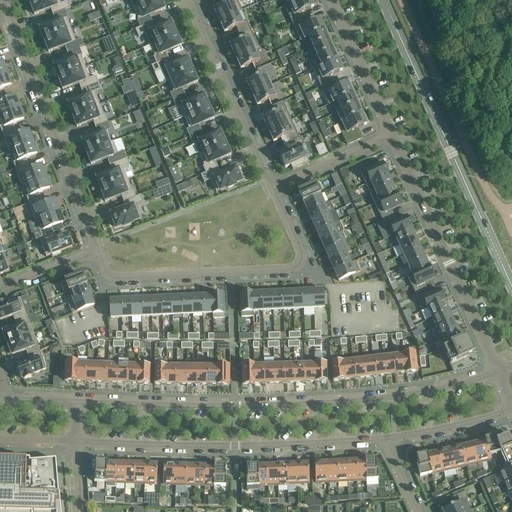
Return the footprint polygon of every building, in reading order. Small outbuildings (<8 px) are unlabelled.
[(53,15),(65,11),(70,9),(67,1),(61,4),(59,0),(36,0),(31,2),(32,5),(31,6),(34,15),(50,9),(53,15)] [(121,0),(122,0),(129,0),(133,9),(152,0),(121,0)] [(140,28),(152,22),(149,16),(165,9),(161,0),(160,1),(159,0),(152,0),(133,9),(138,20),(137,21),(140,27),(140,28)] [(223,0),(225,4),(214,9),(219,21),(242,11),(237,0),(223,0)] [(299,0),(288,5),(289,5),(294,15),(289,17),(292,24),(304,19),(301,12),(314,7),(310,0),(299,0)] [(270,13),(267,6),(262,8),(266,15),(270,13)] [(68,18),(65,11),(53,15),(55,22),(39,28),(42,37),(44,36),(45,40),(71,30),(66,18),(68,18)] [(242,11),(219,21),(224,32),(236,27),(239,34),(250,29),(247,21),(242,23),(237,13),(242,11)] [(100,12),(93,15),(99,32),(107,29),(100,12)] [(304,19),(292,24),(300,41),(323,31),(322,28),(323,28),(319,19),(307,25),(304,19)] [(144,34),(150,45),(175,34),(173,31),(174,30),(170,22),(155,29),(152,22),(140,28),(140,27),(135,30),(138,37),(144,34)] [(242,41),(231,46),(236,57),(258,47),(250,29),(239,34),(242,41)] [(64,46),(67,53),(79,48),(84,46),(81,39),(75,41),(71,30),(45,40),(46,43),(45,43),(48,52),(64,46)] [(323,31),(300,41),(304,40),(308,49),(327,41),(326,36),(327,36),(325,30),(323,31)] [(176,37),(175,34),(150,45),(155,57),(153,57),(156,64),(169,59),(166,52),(181,45),(177,37),(176,37)] [(105,49),(112,46),(109,38),(101,41),(105,49)] [(327,41),(308,49),(313,59),(332,50),(330,46),(331,46),(329,40),(328,41),(327,41)] [(258,47),(236,57),(241,69),(259,61),(254,49),(258,47)] [(281,50),(284,57),(289,55),(286,47),(281,49),(281,50)] [(59,77),(85,67),(81,56),(82,55),(79,48),(67,53),(69,59),(53,65),(57,74),(58,74),(59,77)] [(281,50),(277,52),(280,59),(285,57),(284,57),(281,50)] [(332,50),(313,59),(317,68),(313,70),(313,71),(336,60),(334,56),(336,56),(333,50),(332,51),(332,50)] [(133,54),(123,59),(125,65),(136,60),(133,54)] [(285,57),(280,59),(283,67),(288,64),(285,57)] [(168,81),(191,70),(190,67),(191,67),(187,58),(171,65),(169,59),(156,64),(151,66),(154,73),(161,70),(166,82),(168,81)] [(293,68),(297,66),(294,59),(289,61),(293,68)] [(336,60),(313,71),(321,88),(333,82),(330,76),(343,71),(339,62),(337,62),(336,60)] [(293,68),(296,75),(301,73),(297,66),(293,68)] [(81,90),(98,83),(96,76),(89,79),(85,67),(59,77),(60,80),(59,81),(63,90),(78,84),(81,90)] [(173,101),(185,95),(182,89),(198,82),(194,73),(193,74),(191,70),(168,81),(173,92),(170,94),(173,101)] [(0,96),(2,95),(0,90),(0,89),(11,86),(10,83),(11,82),(8,73),(0,76),(0,96)] [(247,82),(252,94),(270,86),(265,74),(247,82)] [(333,82),(321,88),(329,105),(352,95),(351,92),(352,92),(348,83),(335,89),(333,82)] [(83,97),(67,103),(71,112),(72,111),(73,114),(99,105),(95,93),(101,91),(98,83),(81,90),(83,97)] [(252,94),(257,105),(275,97),(270,86),(252,94)] [(301,94),(298,86),(293,88),(296,96),(301,94)] [(136,97),(134,92),(126,95),(128,100),(136,97)] [(141,94),(136,96),(138,101),(144,99),(142,93),(141,94)] [(305,95),(308,102),(313,100),(310,93),(305,95)] [(176,108),(177,107),(183,119),(185,118),(185,117),(207,107),(206,104),(207,103),(203,94),(188,101),(185,95),(173,101),(176,108)] [(352,95),(329,105),(333,103),(337,113),(356,104),(354,100),(356,100),(353,94),(352,95)] [(2,95),(0,96),(0,115),(21,108),(18,99),(16,99),(15,97),(4,101),(2,95)] [(274,114),(263,119),(269,130),(291,120),(283,102),(271,107),(274,114)] [(356,104),(337,113),(341,123),(360,114),(359,110),(360,110),(358,104),(356,105),(356,104)] [(99,105),(73,114),(75,118),(73,118),(77,127),(93,121),(95,128),(108,123),(105,116),(103,116),(99,105)] [(201,132),(199,125),(214,118),(210,110),(209,110),(207,107),(185,117),(185,118),(190,128),(186,130),(189,137),(201,132)] [(0,127),(3,135),(15,130),(13,124),(24,120),(23,117),(24,117),(21,108),(0,115),(0,127)] [(313,112),(316,119),(321,117),(317,110),(313,112)] [(341,123),(337,125),(347,146),(363,139),(358,128),(367,124),(363,116),(361,116),(360,114),(341,123)] [(291,120),(269,130),(274,142),(285,137),(288,143),(299,138),(291,120)] [(98,134),(82,140),(85,149),(86,148),(87,152),(113,142),(111,142),(107,131),(110,130),(108,123),(95,128),(98,134)] [(313,132),(317,130),(314,123),(309,125),(313,132)] [(15,130),(3,135),(9,152),(34,142),(31,133),(29,134),(28,131),(17,136),(15,130)] [(199,155),(224,143),(222,140),(224,140),(220,131),(204,138),(201,132),(189,137),(192,144),(194,143),(199,155)] [(290,150),(280,155),(285,168),(290,165),(293,170),(309,163),(307,158),(305,158),(299,147),(304,144),(301,137),(299,138),(288,143),(290,150)] [(9,152),(13,151),(17,161),(13,163),(16,169),(28,164),(26,159),(37,154),(36,152),(37,151),(34,142),(9,152)] [(126,159),(126,158),(123,151),(118,154),(113,142),(87,152),(89,155),(88,156),(91,164),(107,158),(109,165),(126,159)] [(206,174),(218,168),(215,162),(231,155),(227,146),(225,147),(224,143),(199,155),(204,166),(203,167),(205,173),(206,174)] [(168,149),(161,152),(164,159),(171,156),(168,149)] [(149,152),(153,161),(159,158),(156,150),(149,152)] [(100,186),(102,189),(127,179),(123,168),(130,165),(127,158),(126,158),(126,159),(109,165),(112,171),(96,177),(99,186),(100,186)] [(358,167),(366,184),(387,175),(382,163),(372,167),(370,162),(358,167)] [(245,163),(240,165),(246,178),(251,175),(245,163)] [(28,164),(16,169),(22,185),(46,175),(44,168),(42,168),(41,166),(30,170),(28,164)] [(235,168),(221,174),(218,168),(206,174),(205,173),(200,175),(204,183),(210,180),(216,192),(227,188),(227,189),(235,185),(235,184),(241,181),(240,180),(241,179),(237,169),(236,170),(235,168)] [(50,189),(49,186),(50,186),(46,175),(22,185),(22,187),(26,185),(30,196),(26,197),(29,203),(41,199),(39,193),(50,189)] [(179,175),(172,178),(175,184),(182,181),(179,175)] [(388,175),(387,175),(366,184),(370,194),(391,185),(387,175),(388,175)] [(132,191),(127,179),(102,189),(103,193),(102,193),(105,202),(121,196),(123,202),(136,198),(136,197),(133,190),(132,191)] [(167,179),(162,181),(164,187),(170,185),(167,179)] [(303,202),(320,195),(318,190),(315,184),(298,192),(301,197),(300,198),(303,202)] [(342,185),(336,188),(338,192),(340,196),(345,193),(342,186),(342,185)] [(391,185),(370,194),(375,204),(396,194),(391,185)] [(161,189),(164,197),(172,194),(169,186),(161,189)] [(401,205),(396,194),(375,204),(382,221),(394,215),(392,210),(401,205)] [(136,198),(123,202),(126,209),(111,214),(112,216),(111,216),(114,227),(116,226),(116,228),(123,225),(123,227),(131,224),(131,222),(142,218),(137,205),(144,203),(141,195),(136,197),(136,198)] [(303,202),(303,203),(307,212),(324,205),(320,195),(303,202)] [(41,199),(29,203),(35,219),(59,210),(57,203),(55,203),(54,201),(43,204),(41,199)] [(307,212),(312,222),(329,214),(334,212),(330,202),(324,205),(307,212)] [(63,223),(62,221),(63,220),(59,210),(35,219),(41,237),(39,238),(39,239),(54,233),(52,228),(63,223)] [(312,222),(316,232),(333,224),(329,214),(312,222)] [(396,221),(394,215),(382,221),(390,238),(411,228),(406,216),(396,221)] [(321,242),(342,232),(344,231),(339,221),(333,224),(316,232),(321,242)] [(395,236),(399,245),(415,238),(411,228),(412,228),(411,228),(390,238),(395,236)] [(321,242),(325,252),(346,242),(342,232),(321,242)] [(54,233),(39,239),(46,257),(52,255),(53,256),(61,253),(60,252),(72,247),(71,245),(72,244),(69,236),(68,237),(67,235),(56,239),(54,233)] [(420,248),(415,238),(399,245),(403,255),(420,248)] [(330,261),(351,252),(346,242),(325,252),(330,261)] [(26,245),(28,251),(34,249),(32,243),(26,245)] [(424,258),(420,248),(403,255),(408,265),(424,258)] [(330,261),(334,271),(355,262),(355,261),(350,263),(346,254),(351,252),(330,261)] [(0,274),(9,271),(2,253),(0,253),(0,274)] [(429,267),(424,258),(408,265),(412,274),(407,276),(408,277),(429,267)] [(355,262),(334,271),(339,281),(360,272),(355,262)] [(386,263),(381,265),(386,275),(390,273),(386,263)] [(427,288),(425,283),(434,279),(429,267),(408,277),(415,294),(427,288)] [(391,272),(390,273),(386,275),(390,285),(396,282),(391,272)] [(87,285),(85,280),(84,280),(82,275),(60,283),(64,293),(87,285)] [(87,285),(64,293),(65,294),(69,292),(73,301),(68,303),(68,304),(90,295),(86,286),(87,285)] [(415,294),(423,311),(444,301),(439,289),(429,294),(427,288),(415,294)] [(324,308),(323,290),(313,291),(314,309),(324,308)] [(303,291),(292,292),(293,310),(303,309),(303,291)] [(303,291),(303,309),(314,309),(313,291),(303,291)] [(272,293),(273,311),(283,310),(282,292),(272,293)] [(282,292),(283,310),(293,310),(292,292),(282,292)] [(51,299),(55,298),(53,293),(45,296),(46,301),(51,299)] [(252,293),(240,294),(241,317),(253,317),(252,293)] [(252,293),(253,317),(253,312),(263,311),(262,293),(252,294),(252,293)] [(273,311),(272,293),(262,293),(263,311),(273,311)] [(94,306),(90,295),(68,304),(72,314),(94,306)] [(212,314),(213,319),(212,295),(212,296),(202,296),(203,314),(212,314)] [(225,318),(224,295),(212,295),(213,319),(225,318)] [(192,297),(193,315),(203,314),(202,296),(192,297)] [(171,298),(172,316),(182,315),(181,297),(171,298)] [(181,297),(182,315),(193,315),(192,297),(181,297)] [(0,303),(0,320),(12,315),(14,321),(27,317),(20,298),(5,304),(4,302),(0,303)] [(151,298),(141,299),(142,317),(152,317),(151,298)] [(151,298),(152,317),(162,316),(161,298),(151,298)] [(161,298),(162,316),(172,316),(171,298),(161,298)] [(120,300),(121,318),(131,318),(130,299),(120,300)] [(141,299),(130,299),(131,318),(142,317),(141,299)] [(120,300),(110,300),(111,319),(121,318),(120,300)] [(444,301),(423,311),(427,309),(432,318),(448,311),(444,301)] [(448,311),(432,318),(436,328),(431,330),(432,330),(453,321),(448,311)] [(27,317),(14,321),(17,327),(3,332),(4,333),(2,334),(6,342),(7,342),(8,344),(34,335),(27,317)] [(45,323),(47,328),(53,326),(51,320),(45,323)] [(453,321),(432,330),(436,340),(457,331),(453,321)] [(53,326),(47,328),(50,336),(56,334),(53,326)] [(457,331),(436,340),(436,341),(441,339),(445,347),(461,340),(457,331)] [(34,335),(8,344),(9,347),(8,348),(10,354),(11,353),(12,355),(25,350),(27,356),(40,351),(34,335)] [(450,364),(450,365),(468,356),(474,354),(469,342),(467,338),(461,340),(445,347),(443,348),(450,364)] [(403,350),(406,373),(417,372),(415,348),(403,350)] [(395,374),(405,373),(406,373),(403,350),(402,350),(403,355),(393,356),(395,374)] [(40,351),(27,356),(30,361),(16,366),(17,368),(16,369),(19,377),(20,377),(21,379),(23,378),(24,380),(32,377),(31,375),(47,369),(40,351)] [(383,357),(385,375),(395,374),(393,356),(383,357)] [(373,358),(375,376),(385,375),(383,357),(373,358)] [(316,383),(328,382),(327,363),(326,358),(315,359),(316,383)] [(363,359),(365,378),(375,376),(373,358),(363,359)] [(305,382),(315,382),(315,383),(316,383),(315,359),(314,359),(314,363),(314,364),(305,364),(305,382)] [(353,361),(355,379),(365,378),(363,359),(353,361)] [(167,366),(167,361),(154,361),(154,385),(166,385),(166,366),(167,366)] [(343,361),(331,363),(333,382),(345,380),(343,361)] [(345,380),(346,380),(345,380),(355,379),(353,361),(343,362),(343,361),(345,380)] [(77,363),(65,362),(65,371),(61,371),(61,379),(65,379),(65,381),(76,382),(77,363)] [(76,382),(77,382),(77,381),(87,382),(87,363),(78,363),(77,363),(76,382)] [(87,363),(87,382),(97,382),(97,364),(87,363)] [(97,364),(97,382),(107,383),(108,364),(97,364)] [(107,383),(117,383),(118,365),(108,364),(107,383)] [(285,383),(295,383),(295,364),(284,365),(285,383)] [(305,364),(295,364),(295,383),(305,382),(305,364)] [(117,383),(127,383),(128,365),(118,365),(117,383)] [(138,365),(128,365),(127,383),(137,384),(138,365)] [(149,385),(150,366),(138,365),(137,384),(149,385)] [(254,365),(242,366),(242,385),(254,384),(254,365)] [(254,384),(255,384),(265,384),(264,365),(254,366),(254,365),(254,384)] [(275,383),(274,365),(264,365),(265,384),(275,383)] [(284,365),(274,365),(275,383),(285,383),(284,365)] [(176,366),(167,366),(166,366),(166,385),(167,385),(167,384),(176,384),(176,366)] [(176,366),(176,384),(186,384),(186,366),(176,366)] [(196,366),(186,366),(186,384),(196,384),(196,366)] [(196,366),(196,384),(207,384),(207,366),(196,366)] [(217,366),(207,366),(207,384),(217,385),(217,366)] [(217,385),(229,385),(229,366),(217,366),(217,385)] [(496,437),(485,439),(490,460),(489,456),(500,453),(511,448),(511,447),(511,439),(510,435),(506,437),(497,441),(496,437)] [(485,439),(484,439),(485,441),(478,442),(478,443),(474,444),(478,463),(490,460),(485,439)] [(466,466),(478,463),(474,444),(469,445),(469,444),(462,446),(466,466)] [(462,446),(455,448),(455,449),(450,450),(455,469),(466,466),(462,446)] [(511,451),(511,448),(500,453),(504,463),(500,464),(501,465),(499,466),(502,472),(511,467),(511,451)] [(443,471),(455,469),(450,450),(446,451),(445,450),(438,452),(443,471)] [(427,454),(432,474),(443,471),(438,452),(432,453),(432,454),(427,455),(427,454)] [(417,463),(420,476),(432,474),(427,454),(416,456),(418,463),(417,463)] [(0,511),(59,511),(56,460),(30,462),(30,460),(0,458),(0,511)] [(366,480),(378,480),(377,466),(376,466),(376,459),(365,460),(366,480)] [(366,480),(365,460),(365,461),(360,461),(360,460),(356,461),(357,481),(366,480)] [(347,481),(346,462),(341,462),(341,461),(336,462),(337,482),(347,481)] [(357,481),(356,461),(351,461),(351,462),(346,462),(347,481),(357,481)] [(94,482),(106,482),(106,462),(96,462),(95,468),(94,482)] [(116,463),(111,462),(111,464),(107,463),(107,462),(106,462),(106,482),(106,487),(115,488),(115,483),(116,463)] [(337,482),(336,462),(332,462),(332,463),(327,463),(328,482),(337,482)] [(121,463),(116,463),(115,483),(125,483),(126,464),(121,464),(121,463)] [(130,464),(126,464),(125,483),(134,484),(135,463),(131,463),(130,464)] [(134,484),(144,484),(145,465),(140,465),(140,463),(135,463),(134,484)] [(309,483),(308,469),(309,469),(308,463),(301,463),(301,465),(296,465),(297,484),(309,483)] [(327,464),(322,464),(322,463),(314,464),(314,469),(315,469),(315,484),(328,483),(327,464)] [(150,465),(145,465),(144,484),(157,484),(157,470),(158,464),(150,464),(150,465)] [(175,485),(176,466),(171,465),(171,464),(163,464),(163,470),(163,485),(175,485)] [(278,485),(287,485),(286,464),(281,464),(282,466),(277,466),(278,485)] [(296,465),(291,465),(291,464),(286,464),(287,485),(297,484),(296,465)] [(181,466),(176,466),(175,485),(185,485),(186,465),(181,465),(181,466)] [(194,486),(195,466),(190,466),(190,465),(186,465),(185,485),(194,486)] [(258,486),(257,465),(247,466),(247,473),(246,473),(247,486),(258,486)] [(258,465),(257,465),(258,486),(259,486),(268,486),(267,465),(262,465),(262,467),(258,467),(258,465)] [(268,486),(278,485),(277,466),(272,466),(272,465),(267,465),(268,486)] [(195,466),(194,486),(204,486),(205,466),(200,466),(200,467),(195,466)] [(214,486),(214,466),(214,467),(209,467),(209,466),(205,466),(204,486),(213,486),(214,486)] [(225,466),(214,466),(214,486),(225,486),(226,473),(225,473),(225,466)] [(500,474),(504,483),(511,479),(511,467),(502,472),(499,473),(500,474)] [(488,478),(482,481),(485,486),(487,491),(492,489),(492,488),(488,478)] [(440,511),(439,511),(468,511),(471,511),(466,501),(468,500),(465,492),(464,492),(463,489),(452,494),(453,497),(456,504),(440,511)] [(477,496),(481,505),(488,502),(484,493),(477,496)]
